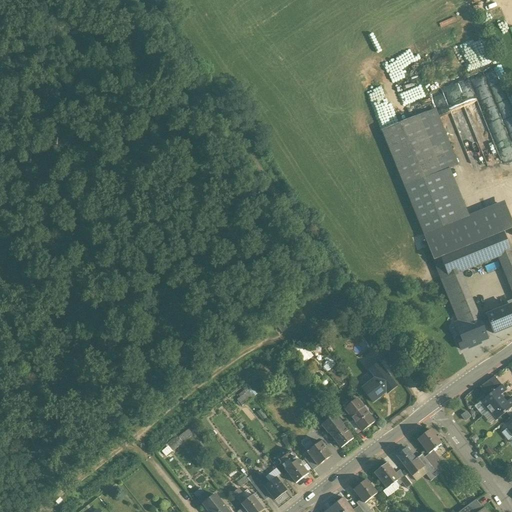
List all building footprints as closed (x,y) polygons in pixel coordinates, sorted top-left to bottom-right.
[(511,114),(494,70),(485,73),(500,113),(497,114),(495,108),(484,113),(488,124),(497,121),(495,117),(501,114),(511,143),(511,114)] [(483,79),(470,87),(475,96),(489,88),(483,79)] [(457,167),(435,111),(419,117),(441,173),(457,167)] [(441,173),(419,117),(382,132),(404,188),(441,173)] [(441,173),(404,188),(419,224),(456,209),(441,173)] [(456,209),(419,224),(422,233),(459,218),(456,209)] [(503,210),(496,213),(503,231),(510,228),(503,210)] [(496,213),(426,242),(434,261),(440,259),(440,258),(490,238),(503,233),(503,231),(496,213)] [(503,233),(490,238),(498,257),(499,257),(511,287),(511,254),(507,242),(503,233)] [(490,238),(440,258),(440,259),(448,277),(460,273),(498,257),(490,238)] [(448,277),(440,259),(434,261),(455,314),(461,312),(448,277)] [(479,320),(460,273),(448,277),(461,312),(465,321),(467,325),(479,320)] [(511,308),(511,306),(486,316),(490,327),(493,335),(511,327),(511,308)] [(282,316),(274,323),(281,332),(290,325),(282,316)] [(467,325),(465,321),(455,325),(461,338),(456,340),(461,350),(468,347),(469,349),(480,344),(480,343),(487,339),(483,330),(490,327),(486,317),(479,320),(467,325)] [(306,343),(296,347),(302,362),(311,358),(306,343)] [(330,369),(335,366),(331,356),(325,359),(330,369)] [(386,358),(378,364),(388,378),(395,372),(386,358)] [(376,379),(362,389),(372,403),(386,392),(388,394),(396,387),(388,378),(378,364),(370,371),(376,379)] [(500,382),(511,382),(511,371),(500,372),(500,382)] [(496,382),(486,390),(486,391),(490,395),(500,387),(496,382)] [(490,395),(480,403),(487,413),(503,400),(500,396),(505,392),(501,386),(500,387),(490,395)] [(237,400),(243,408),(256,397),(250,390),(237,400)] [(506,403),(503,400),(487,413),(495,422),(506,414),(511,408),(511,400),(511,399),(506,403)] [(357,400),(345,410),(353,420),(362,432),(374,423),(357,400)] [(353,420),(345,410),(340,413),(348,424),(353,420)] [(470,418),(465,413),(461,416),(466,421),(470,418)] [(333,414),(322,423),(323,425),(322,426),(323,427),(329,434),(341,449),(353,440),(341,425),(333,414)] [(322,423),(315,415),(310,419),(318,430),(323,427),(322,426),(323,425),(322,423)] [(188,428),(177,436),(183,443),(193,435),(188,428)] [(441,445),(430,431),(417,440),(428,455),(433,451),(441,445)] [(183,443),(177,436),(160,450),(166,457),(183,443)] [(320,443),(314,448),(308,440),(301,444),(308,453),(307,453),(310,456),(318,467),(331,456),(320,443)] [(415,460),(406,449),(396,457),(405,469),(416,461),(415,460)] [(428,455),(424,458),(430,466),(435,463),(439,460),(433,451),(428,455)] [(290,452),(278,461),(278,462),(285,470),(284,470),(287,474),(296,484),(308,475),(290,452)] [(424,458),(422,455),(417,459),(424,468),(422,470),(430,482),(438,476),(430,466),(424,458)] [(310,456),(305,460),(313,471),(318,467),(310,456)] [(416,461),(405,469),(412,477),(422,470),(424,468),(417,459),(415,460),(416,461)] [(285,470),(278,462),(274,466),(283,478),(287,474),(284,470),(285,470)] [(443,472),(435,463),(430,466),(438,476),(443,472)] [(399,480),(387,464),(374,474),(386,490),(393,484),(399,480)] [(268,484),(259,472),(255,476),(257,479),(264,488),(268,484)] [(268,484),(264,488),(271,496),(274,501),(286,492),(276,478),(268,484)] [(264,488),(257,479),(251,484),(264,501),(271,496),(264,488)] [(377,494),(366,480),(353,490),(360,499),(364,504),(365,503),(377,494)] [(398,490),(393,484),(386,490),(383,493),(387,498),(398,490)] [(246,501),(241,495),(243,494),(238,489),(232,494),(241,505),(246,501)] [(195,495),(199,500),(205,495),(201,490),(195,495)] [(199,509),(203,506),(209,501),(205,495),(199,500),(194,503),(199,509)] [(209,501),(203,506),(207,511),(227,511),(216,496),(209,501)] [(246,501),(241,505),(243,507),(246,511),(260,511),(263,510),(252,496),(246,501)] [(353,511),(352,511),(343,498),(325,511),(353,511)] [(365,503),(364,504),(360,499),(355,503),(358,507),(362,511),(370,511),(371,511),(365,503)]
